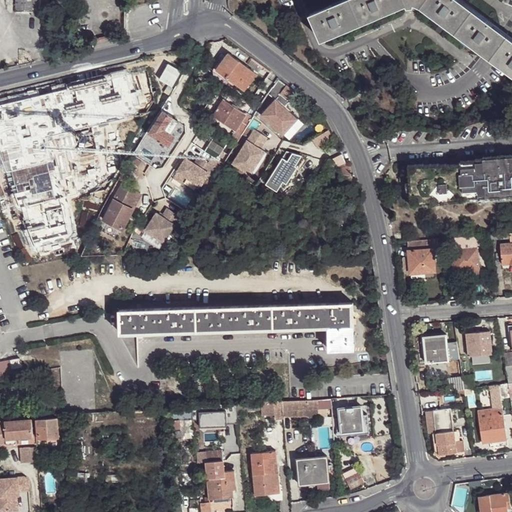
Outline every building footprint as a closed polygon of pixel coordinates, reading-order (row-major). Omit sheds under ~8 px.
[(16,0),(16,12),(48,12),(48,0),(16,0)] [(407,4),(405,0),(342,0),(311,13),(322,40),(407,4)] [(500,29),(461,0),(424,0),(420,6),(483,52),(500,29)] [(511,37),(510,36),(500,29),(483,52),(492,60),(500,65),(511,47),(511,37)] [(511,47),(500,65),(511,74),(511,47)] [(227,76),(235,83),(245,89),(257,73),(228,52),(218,67),(229,74),(227,76)] [(233,85),(235,83),(227,76),(229,74),(218,67),(214,72),(233,85)] [(268,93),(276,99),(277,97),(287,106),(291,100),(296,92),(287,85),(286,85),(281,93),(280,92),(273,86),(268,93)] [(284,135),(300,118),(287,106),(277,97),(276,99),(262,115),(284,135)] [(215,115),(237,130),(238,130),(248,113),(225,98),(215,115)] [(165,131),(173,119),(173,118),(162,112),(149,134),(159,140),(168,146),(170,146),(175,137),(172,135),(165,131)] [(237,130),(232,139),(237,142),(253,118),(248,113),(238,130),(237,130)] [(179,123),(173,119),(165,131),(172,135),(179,123)] [(201,135),(211,142),(216,135),(205,129),(201,135)] [(256,129),(234,162),(252,174),(266,151),(261,148),(269,137),(256,129)] [(329,129),(314,139),(319,147),(335,137),(329,129)] [(216,135),(211,142),(206,151),(218,159),(220,156),(228,143),(216,135)] [(165,150),(168,146),(159,140),(155,145),(165,150)] [(266,151),(252,174),(254,175),(259,169),(266,159),(268,153),(266,151)] [(288,152),(267,183),(278,191),(284,181),(288,184),(294,174),(298,168),(302,170),(309,160),(303,156),(288,152)] [(511,153),(409,164),(412,205),(511,195),(511,153)] [(339,166),(347,164),(342,155),(330,161),(334,170),(339,166)] [(187,158),(178,171),(187,176),(202,185),(214,165),(199,156),(195,163),(187,158)] [(355,188),(349,163),(347,164),(339,166),(343,192),(355,188)] [(298,168),(294,174),(298,177),(302,170),(298,168)] [(187,176),(178,171),(174,178),(183,183),(187,176)] [(123,183),(104,217),(123,228),(134,208),(130,206),(138,191),(123,183)] [(138,191),(130,206),(134,208),(142,193),(138,191)] [(159,213),(148,230),(167,242),(180,221),(183,216),(169,208),(164,216),(159,213)] [(186,209),(183,216),(180,221),(186,225),(193,214),(186,209)] [(469,235),(452,237),(452,244),(469,243),(469,235)] [(440,237),(407,240),(408,247),(419,246),(419,245),(429,244),(429,246),(440,244),(440,237)] [(511,243),(501,244),(503,264),(511,263),(511,243)] [(408,252),(409,262),(410,272),(435,269),(432,247),(408,249),(408,252)] [(452,249),(454,271),(480,268),(479,262),(479,260),(479,255),(479,253),(478,247),(452,249)] [(464,275),(473,275),(481,274),(480,268),(454,271),(455,276),(464,275)] [(353,302),(119,309),(119,333),(329,327),(329,351),(354,350),(353,302)] [(492,354),(490,331),(475,332),(466,333),(468,356),(492,354)] [(446,334),(424,336),(427,362),(449,360),(446,334)] [(19,359),(10,361),(11,369),(12,368),(21,367),(20,364),(19,361),(19,359)] [(11,369),(10,361),(0,362),(0,376),(13,374),(12,368),(11,369)] [(473,375),(463,377),(465,389),(472,388),(475,388),(473,375)] [(465,389),(463,377),(449,378),(449,391),(465,389)] [(509,384),(499,385),(500,392),(501,398),(501,399),(511,397),(509,384)] [(329,398),(316,399),(317,408),(330,406),(329,398)] [(317,408),(316,399),(281,401),(283,416),(309,414),(308,408),(317,408)] [(273,401),(261,402),(262,411),(262,414),(274,412),(273,401)] [(283,416),(281,401),(273,401),(274,412),(275,416),(283,416)] [(262,411),(261,402),(237,404),(237,413),(262,411)] [(237,404),(191,409),(192,418),(193,424),(200,424),(201,429),(239,425),(237,413),(237,404)] [(339,415),(341,430),(363,428),(362,414),(362,405),(349,406),(341,406),(339,406),(339,415)] [(451,408),(433,410),(436,432),(454,429),(451,408)] [(478,411),(479,418),(504,414),(503,408),(478,411)] [(192,418),(191,409),(177,410),(176,409),(171,409),(173,429),(181,428),(180,420),(192,418)] [(422,412),(426,434),(432,433),(436,432),(433,410),(422,412)] [(363,428),(341,430),(337,431),(336,431),(336,434),(368,431),(367,413),(362,414),(363,428)] [(504,414),(479,418),(482,443),(507,439),(504,414)] [(37,418),(38,438),(58,437),(58,417),(37,418)] [(30,419),(3,421),(5,438),(16,437),(32,436),(30,419)] [(454,429),(436,432),(432,433),(435,451),(440,455),(457,452),(455,443),(454,429)] [(76,455),(88,454),(88,444),(82,443),(82,440),(76,441),(76,455)] [(464,442),(455,443),(457,452),(464,451),(464,442)] [(37,446),(28,447),(29,462),(38,462),(37,446)] [(19,447),(20,463),(29,462),(28,447),(19,447)] [(222,450),(205,451),(210,497),(210,498),(210,499),(233,497),(232,489),(232,484),(235,484),(234,470),(224,471),(222,450)] [(253,474),(270,473),(269,462),(272,462),(276,462),(275,451),(251,452),(253,474)] [(328,454),(297,458),(299,485),(310,485),(318,484),(318,491),(331,491),(328,454)] [(273,472),(270,473),(253,474),(255,494),(275,492),(274,485),(278,484),(277,472),(273,472)] [(346,479),(351,488),(362,482),(365,481),(360,472),(346,479)] [(0,496),(1,497),(0,497),(0,511),(18,511),(17,496),(19,495),(19,492),(29,491),(28,480),(24,478),(0,479),(0,496)] [(318,484),(310,485),(310,492),(318,491),(318,484)] [(509,504),(511,504),(510,492),(481,496),(482,511),(509,511),(509,508),(509,504)] [(205,503),(200,503),(200,511),(210,511),(210,502),(205,503)]
